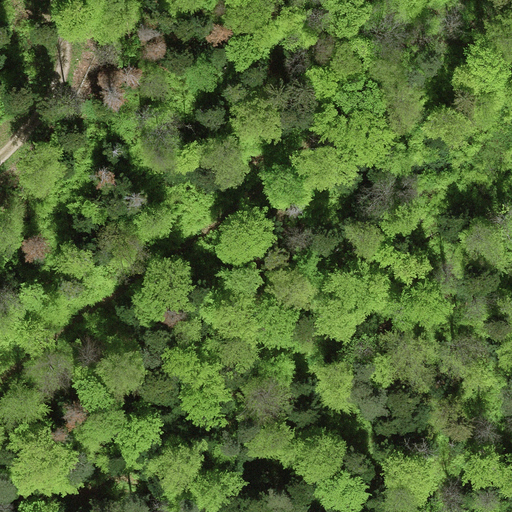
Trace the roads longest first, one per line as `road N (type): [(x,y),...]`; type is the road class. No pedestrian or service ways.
road 1 (track): [(0,379),(255,188)]
road 2 (track): [(0,161),(49,110),(63,80),(68,58),(58,0)]
